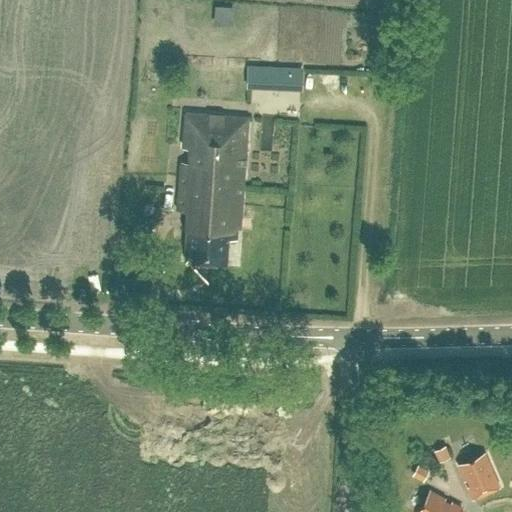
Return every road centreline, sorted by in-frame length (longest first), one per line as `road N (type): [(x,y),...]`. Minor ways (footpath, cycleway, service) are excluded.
road 1 (tertiary): [(361,334),(0,317)]
road 2 (residential): [(350,511),(361,334)]
road 3 (tertiary): [(511,334),(361,334)]
